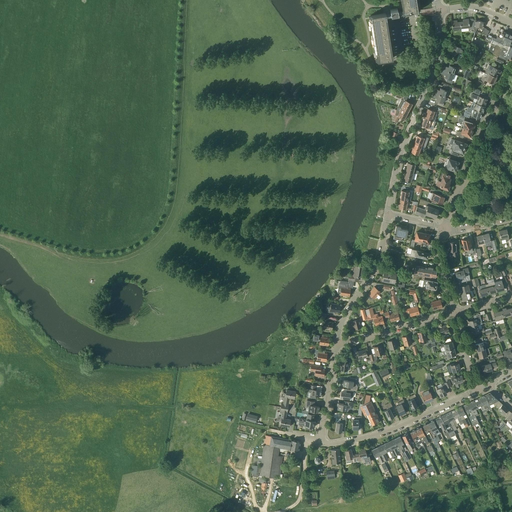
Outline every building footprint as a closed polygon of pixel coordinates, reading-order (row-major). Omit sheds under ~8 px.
[(386,18),(391,17),(393,17),(393,18),(392,18),(392,20),(394,20),(395,20),(397,20),(398,19),(402,17),(408,13),(411,13),(410,12),(418,10),(416,0),(400,0),(403,12),(398,13),(397,8),(390,9),(391,14),(386,15),(386,13),(370,15),(377,60),(393,58),(386,18)] [(473,22),(469,22),(469,19),(463,20),(463,21),(460,22),(461,31),(468,30),(474,29),(473,22)] [(473,19),(473,22),(474,29),(474,33),(475,33),(477,28),(477,27),(479,27),(481,28),(482,26),(484,27),(485,23),(484,22),(479,21),(476,21),(476,20),(475,19),(475,20),(473,19)] [(461,31),(460,22),(457,22),(457,20),(451,21),(452,26),(453,29),(453,32),(461,31)] [(511,35),(503,31),(501,34),(503,35),(501,39),(510,42),(511,38),(511,35)] [(511,47),(490,38),(486,36),(485,40),(490,43),(497,46),(493,54),(497,56),(504,59),(506,56),(511,58),(511,47)] [(463,49),(455,45),(452,44),(448,53),(453,55),(452,58),(457,60),(456,62),(462,64),(464,59),(457,57),(459,52),(462,54),(463,49)] [(443,70),(454,74),(456,68),(458,69),(459,65),(453,63),(452,66),(449,65),(448,67),(445,66),(443,70)] [(488,73),(497,77),(498,74),(500,74),(501,71),(489,65),(486,71),(487,71),(486,73),(488,74),(488,73)] [(452,80),(454,74),(443,70),(441,74),(445,75),(444,78),(447,78),(446,81),(452,84),(453,81),(452,80)] [(488,74),(486,73),(486,74),(484,73),(481,80),(479,79),(478,82),(484,85),(486,82),(485,82),(486,81),(493,84),(497,77),(488,73),(488,74)] [(434,93),(445,97),(447,91),(449,92),(450,89),(444,86),(443,89),(440,88),(439,90),(435,89),(434,93)] [(443,103),(445,97),(434,93),(432,97),(436,98),(435,101),(438,101),(437,104),(443,107),(444,104),(443,103)] [(474,98),(473,102),(485,106),(487,99),(478,96),(474,95),(472,94),(471,96),(471,97),(474,98)] [(408,112),(413,104),(406,100),(408,96),(405,95),(402,100),(401,99),(397,107),(401,108),(408,112)] [(475,106),(474,109),(482,112),(483,112),(484,111),(484,110),(484,109),(485,106),(473,102),(472,102),(472,103),(474,104),(474,106),(475,106)] [(404,120),(408,112),(401,108),(400,111),(395,110),(394,115),(396,115),(393,120),(396,122),(399,117),(404,120)] [(435,117),(437,112),(428,108),(424,117),(432,120),(435,121),(436,117),(435,117)] [(482,112),(474,109),(472,112),(465,110),(464,113),(465,113),(464,116),(465,116),(469,118),(470,115),(480,118),(481,116),(481,115),(482,115),(483,114),(482,113),(482,112)] [(430,125),(432,120),(424,117),(421,125),(431,129),(432,126),(430,125)] [(462,123),(461,127),(472,131),(474,127),(475,127),(476,126),(476,125),(475,124),(470,122),(462,120),(462,122),(461,122),(462,122),(461,123),(462,123)] [(472,132),(472,131),(461,127),(460,132),(457,131),(456,134),(463,137),(463,136),(470,138),(471,134),(472,135),(473,132),(472,132)] [(414,144),(421,146),(423,141),(426,142),(427,139),(417,135),(414,144)] [(466,144),(451,139),(450,144),(452,144),(450,149),(452,149),(450,153),(459,156),(460,152),(463,153),(464,153),(466,150),(465,149),(466,144)] [(419,152),(421,146),(414,144),(411,152),(421,156),(422,153),(419,152)] [(445,166),(444,167),(455,171),(456,170),(457,167),(458,162),(447,159),(446,162),(445,161),(443,166),(445,166)] [(406,171),(413,173),(415,168),(417,168),(418,165),(408,163),(406,171)] [(412,179),(413,173),(406,171),(404,180),(413,182),(414,179),(412,179)] [(451,176),(440,172),(437,179),(438,179),(436,185),(448,189),(450,183),(449,183),(451,176)] [(400,199),(408,200),(409,195),(411,195),(412,192),(402,190),(400,199)] [(432,192),(430,199),(442,204),(444,196),(432,192)] [(407,206),(408,200),(400,199),(399,208),(409,210),(409,207),(407,206)] [(438,210),(426,206),(425,210),(417,207),(415,213),(425,217),(426,214),(436,217),(437,214),(438,214),(439,211),(438,210)] [(403,227),(396,225),(393,238),(402,240),(403,237),(406,237),(408,230),(403,229),(403,227)] [(508,236),(507,229),(499,231),(501,238),(501,240),(505,239),(506,240),(509,240),(508,236)] [(422,242),(424,233),(417,232),(415,240),(411,239),(409,246),(414,247),(415,242),(418,243),(418,241),(422,242)] [(430,235),(427,234),(427,233),(425,233),(424,233),(422,242),(421,244),(427,245),(430,235)] [(494,240),(491,240),(489,233),(483,235),(485,242),(485,245),(486,246),(492,245),(492,246),(493,250),(497,250),(496,245),(494,240)] [(478,244),(485,242),(483,235),(476,236),(478,244)] [(462,240),(464,250),(468,249),(468,252),(473,252),(469,238),(465,239),(465,238),(463,239),(462,240)] [(410,255),(416,256),(427,258),(428,256),(429,256),(429,254),(428,254),(428,253),(416,250),(417,250),(412,249),(410,255)] [(360,266),(355,265),(353,276),(349,275),(344,275),(343,278),(348,278),(348,280),(357,281),(358,277),(361,277),(363,267),(360,267),(360,266)] [(425,276),(435,277),(437,270),(433,269),(433,268),(428,267),(428,268),(416,266),(414,274),(414,275),(425,276)] [(467,281),(465,276),(464,273),(469,272),(468,267),(462,268),(462,270),(455,272),(457,279),(458,279),(459,283),(467,281)] [(396,274),(384,272),(383,281),(394,283),(396,274)] [(424,280),(425,276),(414,275),(413,278),(420,279),(419,286),(423,287),(436,289),(436,286),(437,286),(438,282),(424,280)] [(342,286),(341,287),(340,295),(349,296),(350,289),(347,288),(347,287),(348,287),(348,282),(340,280),(339,286),(342,286)] [(502,281),(501,280),(494,282),(497,291),(504,289),(503,283),(502,283),(502,281)] [(497,291),(494,282),(485,285),(488,294),(491,293),(492,294),(495,293),(495,292),(497,291)] [(460,290),(461,294),(470,291),(468,284),(459,287),(460,290)] [(488,294),(485,285),(479,286),(479,287),(478,287),(479,290),(481,296),(488,294)] [(369,294),(368,294),(368,295),(368,296),(368,297),(368,298),(369,298),(369,299),(370,299),(370,300),(371,300),(372,300),(373,300),(373,299),(374,299),(374,298),(374,299),(380,292),(374,287),(369,294)] [(416,301),(420,300),(417,290),(410,289),(409,294),(412,294),(414,301),(412,301),(413,307),(405,310),(407,314),(410,313),(411,316),(419,314),(417,306),(416,301)] [(470,291),(461,294),(463,301),(472,298),(470,291)] [(432,302),(434,310),(442,307),(440,300),(432,302)] [(340,305),(331,304),(330,311),(339,313),(340,305)] [(366,310),(367,316),(366,317),(368,321),(374,320),(375,326),(384,324),(382,316),(378,317),(377,314),(374,315),(372,307),(366,310)] [(511,314),(510,308),(506,309),(506,308),(502,309),(503,310),(501,311),(502,317),(511,314)] [(504,322),(502,317),(501,311),(493,313),(495,319),(496,321),(499,320),(500,323),(504,322)] [(386,318),(389,317),(391,322),(400,319),(397,312),(389,314),(388,312),(384,313),(386,318)] [(476,320),(480,319),(479,317),(474,318),(474,319),(469,321),(471,327),(478,325),(476,320)] [(354,330),(362,328),(359,319),(352,321),(354,330)] [(333,323),(324,321),(323,329),(332,330),(333,323)] [(449,332),(447,325),(438,327),(440,335),(449,332)] [(478,325),(471,327),(472,330),(471,331),(472,333),(478,332),(478,333),(485,331),(484,328),(479,329),(478,325)] [(417,333),(419,342),(427,340),(424,331),(417,333)] [(329,338),(321,337),(321,334),(319,334),(319,335),(314,334),(313,340),(318,341),(318,340),(320,340),(319,344),(328,346),(329,338)] [(402,337),(404,346),(412,344),(410,335),(402,337)] [(390,350),(397,348),(395,339),(388,341),(390,350)] [(443,351),(454,348),(454,347),(454,345),(453,345),(452,341),(441,345),(441,348),(442,348),(443,351)] [(477,351),(486,349),(485,345),(487,345),(486,342),(483,342),(476,344),(477,351)] [(376,356),(384,354),(381,345),(374,347),(375,353),(369,355),(371,360),(367,361),(368,362),(371,361),(372,364),(375,363),(377,359),(376,356)] [(443,351),(444,355),(444,358),(456,355),(455,352),(456,351),(455,349),(454,349),(454,348),(443,351)] [(325,351),(316,349),(312,349),(312,352),(316,353),(316,357),(317,357),(317,360),(326,361),(327,354),(324,353),(325,351)] [(359,359),(368,357),(366,349),(357,352),(359,359)] [(487,353),(486,349),(477,351),(479,358),(487,356),(486,353),(487,353)] [(340,370),(347,371),(349,362),(341,361),(340,370)] [(497,366),(496,362),(482,366),(484,372),(492,370),(492,368),(497,366)] [(452,372),(460,369),(460,368),(460,366),(459,366),(458,363),(454,364),(454,363),(446,365),(448,372),(452,371),(452,372)] [(315,376),(324,377),(325,369),(321,369),(321,366),(316,365),(311,364),(310,371),(315,372),(315,376)] [(380,372),(382,377),(390,374),(387,368),(380,372)] [(371,372),(375,382),(380,380),(375,370),(371,372)] [(461,386),(460,382),(463,381),(462,375),(455,377),(455,376),(451,377),(452,382),(455,381),(456,387),(461,386)] [(351,387),(350,390),(357,391),(357,387),(356,384),(357,379),(350,378),(349,381),(344,380),(344,381),(343,382),(343,383),(343,384),(343,386),(351,387)] [(321,396),(321,390),(316,389),(317,385),(309,384),(308,391),(306,394),(306,397),(316,399),(316,396),(321,396)] [(447,388),(444,384),(441,385),(442,387),(438,389),(437,386),(435,387),(438,393),(438,392),(441,397),(446,394),(445,391),(448,390),(447,388)] [(350,390),(347,389),(346,392),(341,391),(340,397),(350,399),(350,400),(353,400),(353,396),(353,392),(357,392),(357,391),(350,390)] [(429,389),(423,391),(421,392),(422,396),(425,403),(433,400),(430,393),(429,389)] [(281,403),(281,407),(288,408),(289,404),(288,404),(289,398),(294,399),(296,391),(287,390),(286,394),(285,394),(283,403),(281,403)] [(511,413),(498,401),(491,394),(491,393),(490,393),(490,394),(489,393),(485,395),(489,403),(489,405),(493,403),(495,406),(497,405),(499,408),(498,408),(502,412),(501,413),(506,418),(511,413)] [(411,399),(408,401),(412,409),(418,407),(415,402),(418,401),(415,394),(409,396),(411,399)] [(371,402),(369,402),(371,396),(365,395),(363,405),(362,405),(360,406),(362,409),(365,415),(367,414),(372,425),(380,421),(371,402)] [(486,404),(489,403),(485,395),(480,398),(486,411),(486,412),(489,411),(489,409),(486,404)] [(483,412),(486,411),(480,398),(475,400),(478,408),(480,407),(483,412)] [(308,414),(309,411),(318,412),(319,406),(314,405),(314,401),(307,400),(306,407),(306,409),(304,410),(302,411),(302,413),(308,414)] [(400,415),(401,415),(402,415),(403,414),(404,414),(405,413),(406,412),(403,407),(406,406),(403,400),(398,403),(399,405),(396,406),(400,415)] [(476,409),(478,408),(475,400),(469,403),(475,416),(478,415),(477,412),(476,409)] [(337,407),(337,408),(337,409),(347,411),(347,408),(352,408),(353,402),(344,401),(344,404),(338,403),(338,404),(337,405),(337,406),(337,407)] [(385,405),(387,409),(384,411),(388,419),(394,417),(392,412),(394,411),(390,402),(385,405)] [(475,416),(469,403),(464,405),(467,413),(470,412),(471,415),(471,416),(469,417),(475,430),(477,429),(475,425),(479,423),(475,416)] [(468,426),(465,418),(467,417),(462,406),(456,409),(463,423),(464,425),(465,427),(468,426)] [(287,412),(288,408),(281,407),(280,411),(282,411),(280,421),(281,421),(280,425),(289,427),(291,420),(286,419),(287,412)] [(451,411),(455,419),(457,418),(461,425),(463,423),(456,409),(451,411)] [(458,426),(455,419),(451,411),(446,414),(454,431),(457,429),(456,427),(458,426)] [(308,414),(302,413),(307,414),(306,419),(299,418),(299,422),(306,423),(305,426),(314,427),(315,421),(314,421),(315,415),(308,414)] [(347,414),(344,414),(343,420),(340,420),(340,422),(337,422),(335,432),(341,433),(342,427),(345,428),(347,414)] [(454,431),(446,414),(441,417),(448,430),(450,429),(450,430),(452,429),(451,430),(451,431),(453,435),(454,438),(456,437),(454,431)] [(352,429),(354,429),(355,430),(356,430),(357,429),(358,429),(358,424),(361,424),(361,417),(355,417),(355,419),(352,419),(352,429)] [(447,430),(448,430),(441,417),(436,419),(439,427),(441,426),(445,433),(448,439),(449,441),(452,440),(448,431),(447,430)] [(434,421),(433,421),(432,420),(431,421),(431,422),(428,423),(435,437),(436,438),(437,442),(440,440),(438,437),(439,437),(435,430),(438,428),(434,421)] [(436,438),(435,437),(428,423),(426,424),(425,424),(423,425),(424,425),(423,426),(427,434),(430,433),(433,438),(436,447),(439,445),(437,442),(436,438)] [(421,440),(423,439),(426,444),(428,443),(421,427),(419,428),(418,427),(416,428),(416,429),(421,440)] [(421,440),(416,429),(415,430),(414,429),(412,430),(412,431),(410,432),(418,447),(420,446),(419,443),(422,442),(421,440)] [(413,450),(410,444),(412,443),(408,433),(407,433),(406,433),(405,433),(405,434),(404,435),(402,436),(410,451),(413,450)] [(281,463),(282,457),(283,456),(277,455),(278,448),(299,451),(301,442),(265,435),(260,476),(258,482),(262,483),(260,495),(265,496),(267,483),(265,483),(266,478),(262,477),(262,476),(279,478),(281,463)] [(405,455),(404,451),(407,450),(400,436),(394,439),(398,446),(403,456),(405,455)] [(398,446),(394,439),(389,441),(395,455),(399,454),(396,447),(398,446)] [(390,458),(395,455),(389,441),(383,444),(387,452),(390,458)] [(384,453),(387,452),(383,444),(377,447),(384,461),(388,459),(384,453)] [(389,470),(384,461),(377,447),(371,450),(375,457),(377,456),(379,460),(377,461),(378,464),(380,463),(381,464),(379,465),(383,473),(385,477),(386,477),(390,475),(388,473),(387,474),(386,472),(389,470)] [(367,455),(368,455),(367,452),(366,452),(365,448),(358,450),(359,453),(355,454),(357,460),(357,462),(363,461),(363,462),(368,461),(367,455)] [(332,464),(341,463),(339,449),(331,450),(332,464)] [(357,460),(355,454),(352,455),(351,449),(345,450),(346,456),(345,456),(346,459),(347,458),(347,459),(350,459),(351,462),(357,460)] [(252,465),(251,473),(252,473),(252,476),(258,477),(259,468),(257,467),(257,466),(252,465)]
